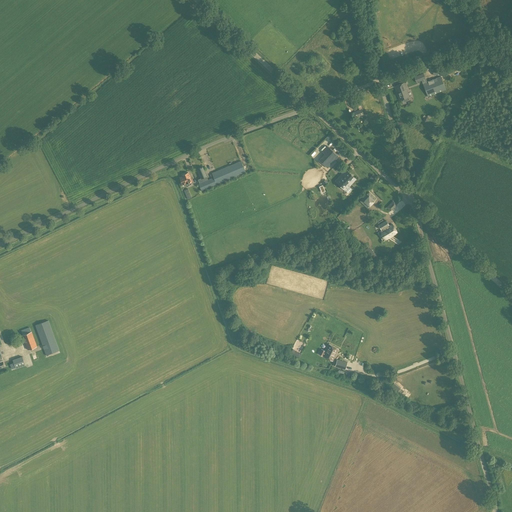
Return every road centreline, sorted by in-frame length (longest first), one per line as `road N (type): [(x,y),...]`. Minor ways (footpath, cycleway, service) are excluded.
road 1 (unclassified): [(0,244),(310,106)]
road 2 (unclassified): [(496,511),(418,220)]
road 3 (unclassified): [(310,106),(195,0)]
road 4 (unclassified): [(414,204),(310,106)]
road 5 (unclassified): [(414,204),(379,80)]
